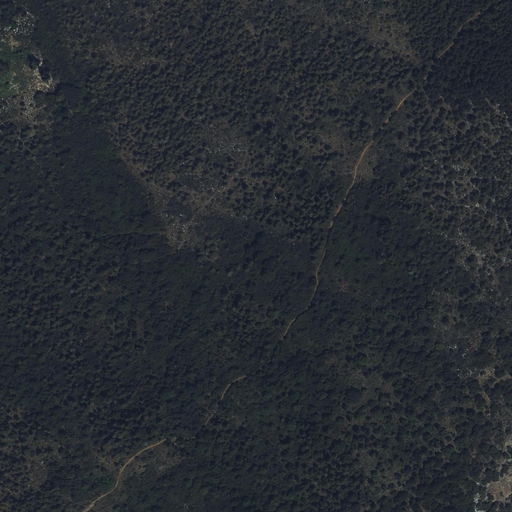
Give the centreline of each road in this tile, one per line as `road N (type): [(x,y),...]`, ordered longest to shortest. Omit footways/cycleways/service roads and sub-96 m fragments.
road 1 (motorway): [(427,0),(511,301)]
road 2 (motorway): [(511,225),(445,0)]
